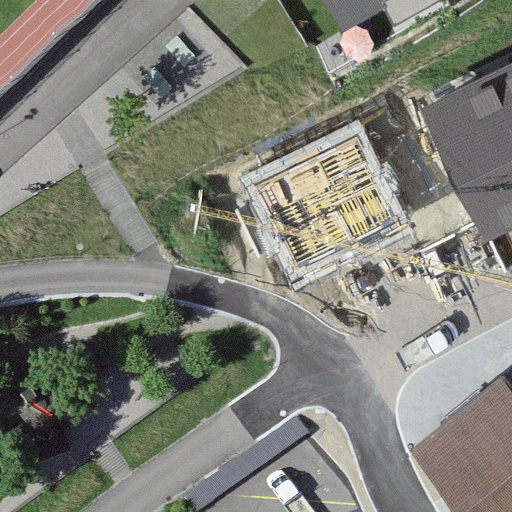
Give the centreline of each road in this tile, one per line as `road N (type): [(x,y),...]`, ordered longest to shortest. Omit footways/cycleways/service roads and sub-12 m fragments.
road 1 (residential): [(340,361),(122,511)]
road 2 (residential): [(340,361),(511,259)]
road 3 (residential): [(424,511),(340,361)]
